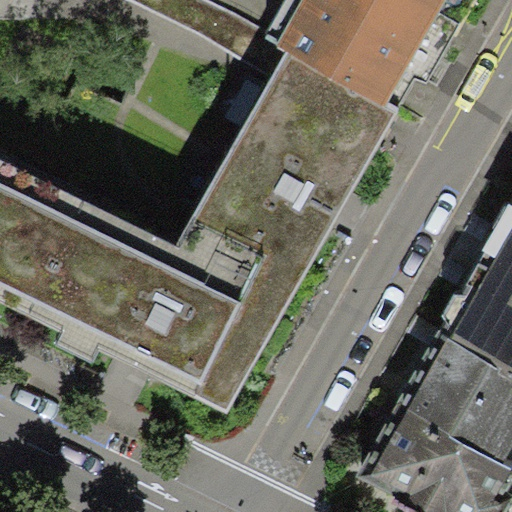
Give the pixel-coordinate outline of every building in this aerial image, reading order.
[(0,301),(56,329),(51,340),(87,358),(93,346),(132,366),(222,409),(336,208),(392,108),(262,33),(196,0),(120,0),(269,82),(173,250),(146,236),(139,250),(1,182),(8,169),(0,164),(0,301)] [(417,64),(421,55),(433,62),(446,39),(435,32),(452,0),(281,0),(262,33),(392,108),(412,77),(410,76),(417,64)] [(468,278),(458,295),(451,294),(440,313),(444,320),(437,332),(511,375),(511,200),(509,206),(501,206),(490,224),(495,231),(468,278)] [(511,375),(437,332),(411,378),(396,404),(492,459),(511,424),(511,375)] [(492,459),(396,404),(356,472),(396,492),(391,501),(412,511),(414,511),(496,511),(505,497),(497,492),(510,470),(492,459)]
